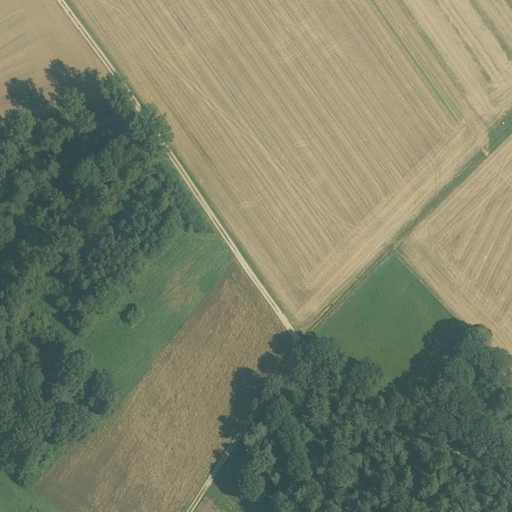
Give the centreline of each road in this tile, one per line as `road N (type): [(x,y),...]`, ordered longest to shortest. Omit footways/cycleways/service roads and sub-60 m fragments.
road 1 (track): [(511,485),(303,344),(148,129)]
road 2 (track): [(511,141),(400,240),(303,344)]
road 3 (track): [(200,511),(303,344)]
road 4 (track): [(148,129),(57,0)]
